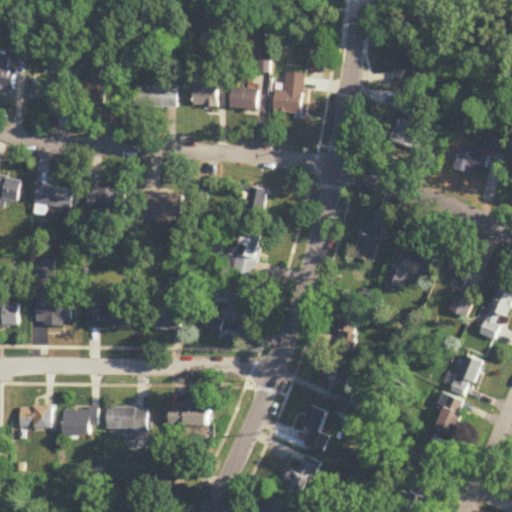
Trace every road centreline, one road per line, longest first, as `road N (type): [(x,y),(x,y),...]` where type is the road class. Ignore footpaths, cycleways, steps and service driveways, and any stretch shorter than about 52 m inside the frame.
road 1 (residential): [(212,511),(274,373),(315,254),(365,9)]
road 2 (residential): [(0,133),(337,170),(471,214),(511,237)]
road 3 (residential): [(9,364),(274,373)]
